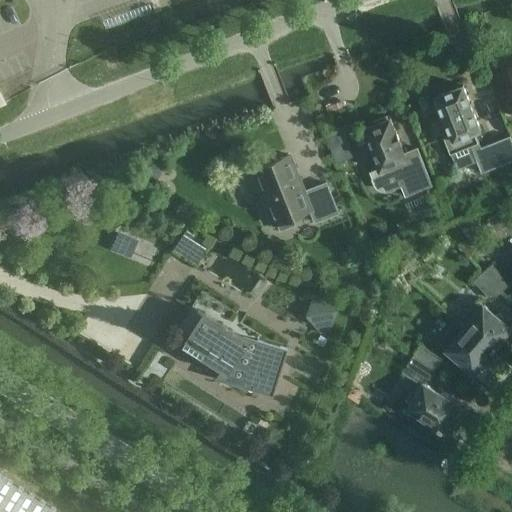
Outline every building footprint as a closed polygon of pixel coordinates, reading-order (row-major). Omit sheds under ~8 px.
[(480,147),(481,147),(479,143),(475,132),(481,130),(474,112),(475,112),(471,102),(470,102),(463,85),(437,95),(438,99),(434,101),(441,120),(446,118),(452,133),(443,136),(450,154),(470,146),(481,173),(488,170),(480,147)] [(432,185),(417,148),(404,153),(391,119),(389,119),(387,116),(374,121),(375,125),(365,129),(380,168),(371,172),(374,179),(376,183),(378,187),(382,189),(386,190),(391,189),(395,188),(402,185),(406,195),(432,185)] [(480,147),(488,170),(511,160),(511,139),(511,135),(481,147),(480,147)] [(336,155),(346,151),(343,142),(332,146),(336,155)] [(302,192),(288,155),(251,170),(253,175),(249,177),(254,191),(258,190),(272,225),(276,223),(279,231),(293,225),(290,218),(309,210),(313,222),(336,213),(325,183),(302,192)] [(110,249),(129,258),(137,240),(117,232),(110,249)] [(484,273),(500,291),(509,283),(492,265),(484,273)] [(500,291),(484,273),(475,281),(492,299),(500,291)] [(170,339),(242,385),(241,387),(271,396),(286,349),(242,335),(240,337),(226,329),(236,313),(201,291),(170,339)] [(336,311),(322,294),(312,295),(305,317),(319,333),(329,332),(336,311)] [(458,321),(496,353),(497,352),(494,350),(497,346),(496,345),(511,328),(504,322),(506,319),(499,314),(497,316),(476,299),(458,321)] [(496,353),(458,321),(457,321),(465,328),(447,349),(474,372),(484,360),(488,363),(496,353)] [(415,355),(436,368),(442,358),(421,345),(415,355)] [(436,368),(415,355),(408,365),(429,378),(436,368)] [(444,429),(444,430),(447,426),(451,429),(460,415),(455,413),(460,406),(451,400),(453,397),(444,392),(442,394),(424,383),(423,386),(416,381),(405,400),(411,404),(409,408),(427,419),(424,424),(437,433),(440,428),(443,430),(444,429)] [(0,511),(63,511),(0,471),(0,511)]
